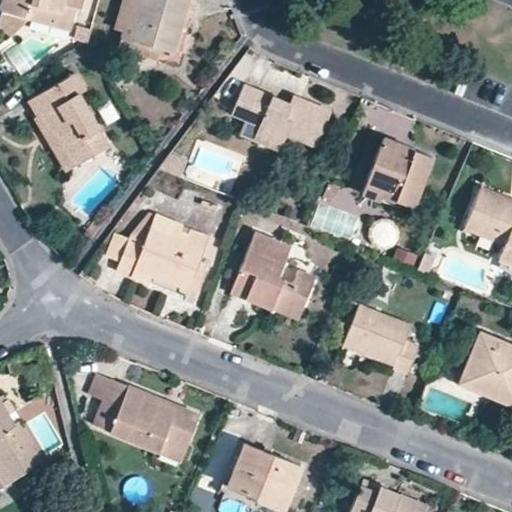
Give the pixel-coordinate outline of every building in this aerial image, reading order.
[(8,0),(4,13),(32,21),(34,16),(58,22),(56,28),(71,32),(77,13),(83,15),(86,0),(8,0)] [(172,52),(188,0),(122,0),(114,30),(123,32),(118,47),(149,56),(152,46),(161,48),(172,52)] [(299,12),(303,0),(282,0),(281,4),(299,12)] [(34,16),(32,21),(56,28),(58,22),(34,16)] [(152,46),(149,56),(158,60),(161,48),(152,46)] [(54,130),(74,165),(107,145),(79,93),(85,89),(74,72),(28,99),(37,117),(40,114),(50,132),(54,130)] [(314,150),(330,111),(299,99),(295,107),(288,104),(243,85),(230,115),(245,121),(258,127),(255,135),(281,146),(285,137),(314,150)] [(292,96),(288,104),(295,107),(299,99),(292,96)] [(62,171),(74,165),(54,130),(50,132),(40,114),(37,117),(32,118),(62,171)] [(281,146),(255,135),(251,143),(278,154),(281,146)] [(386,188),(382,201),(410,213),(432,158),(383,139),(367,180),(386,188)] [(176,196),(189,162),(166,153),(153,187),(176,196)] [(362,193),(382,201),(386,188),(367,180),(362,193)] [(334,202),(338,192),(329,188),(325,198),(334,202)] [(511,201),(481,189),(466,228),(503,243),(499,256),(511,262),(511,201)] [(192,288),(201,264),(210,238),(191,231),(186,243),(179,240),(183,227),(152,216),(130,239),(127,247),(118,269),(150,283),(154,274),(192,288)] [(92,237),(104,222),(95,217),(84,231),(92,237)] [(397,223),(370,225),(372,248),(399,246),(397,223)] [(276,300),(300,310),(314,277),(296,271),(291,283),(279,279),(291,247),(254,233),(230,293),(245,299),(249,291),(255,293),(252,301),(271,309),(276,300)] [(118,269),(127,247),(114,243),(105,265),(118,269)] [(207,267),(201,264),(192,288),(198,291),(207,267)] [(249,291),(245,299),(252,301),(255,293),(249,291)] [(296,320),(300,310),(276,300),(271,309),(296,320)] [(409,325),(360,306),(345,344),(395,364),(394,368),(408,375),(419,346),(404,340),(409,325)] [(499,383),(495,393),(511,399),(511,346),(480,334),(465,369),(499,383)] [(461,380),(495,393),(499,383),(465,369),(461,380)] [(103,398),(111,378),(96,372),(89,391),(103,398)] [(163,439),(184,448),(198,413),(111,378),(103,398),(93,422),(158,450),(163,439)] [(0,399),(0,490),(28,473),(6,436),(18,428),(16,425),(0,399)] [(20,423),(16,425),(18,428),(6,436),(28,473),(45,463),(20,423)] [(180,459),(184,448),(163,439),(158,450),(180,459)] [(284,508),(301,463),(244,443),(229,484),(284,508)] [(365,482),(362,488),(379,495),(381,488),(365,482)] [(379,495),(362,488),(352,511),(427,511),(429,508),(381,488),(379,495)] [(72,496),(53,506),(56,511),(80,511),(81,511),(72,496)]
